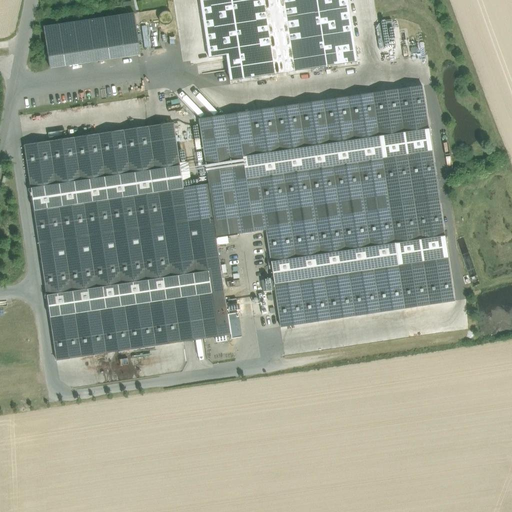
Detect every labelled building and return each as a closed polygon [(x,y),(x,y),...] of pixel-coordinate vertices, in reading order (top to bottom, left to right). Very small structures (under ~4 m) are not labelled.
[(346,0),(199,0),(209,59),(225,56),(229,81),(356,61),(346,0)] [(134,14),(43,27),(49,67),(140,53),(134,14)] [(198,121),(208,185),(213,218),(216,239),(227,237),(266,231),(280,329),(454,306),(423,90),(198,121)] [(148,127),(24,146),(39,244),(188,221),(183,188),(182,181),(190,180),(187,162),(179,164),(173,124),(148,127)] [(208,185),(183,188),(188,221),(213,218),(208,185)] [(188,221),(39,244),(56,360),(230,335),(217,245),(228,244),(227,237),(216,239),(213,218),(188,221)] [(232,314),(229,315),(228,315),(231,333),(233,334),(235,333),(236,333),(234,315),(232,314)] [(0,380),(21,379),(20,366),(0,367),(0,380)] [(19,396),(34,395),(34,389),(29,389),(28,383),(18,384),(19,396)] [(0,397),(18,397),(17,384),(0,385),(0,397)]
